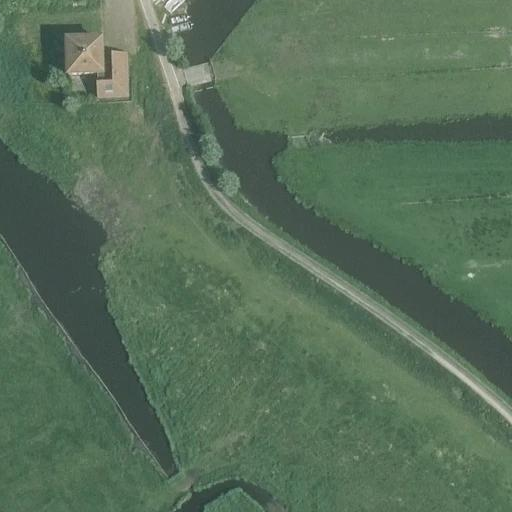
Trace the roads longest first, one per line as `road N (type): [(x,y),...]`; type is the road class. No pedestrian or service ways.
road 1 (unclassified): [(511,420),(224,204),(207,178),(150,0)]
road 2 (track): [(175,80),(231,72),(272,86),(292,110),(300,150),(314,171)]
